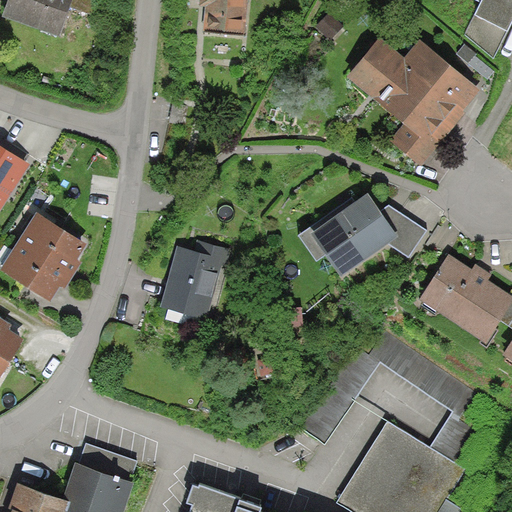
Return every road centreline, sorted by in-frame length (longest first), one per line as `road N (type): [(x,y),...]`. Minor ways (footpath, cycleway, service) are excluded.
road 1 (residential): [(137,135),(114,269),(82,354),(63,389),(0,434)]
road 2 (unknown): [(455,132),(306,0)]
road 3 (residential): [(0,94),(137,135)]
road 4 (residential): [(151,0),(137,135)]
